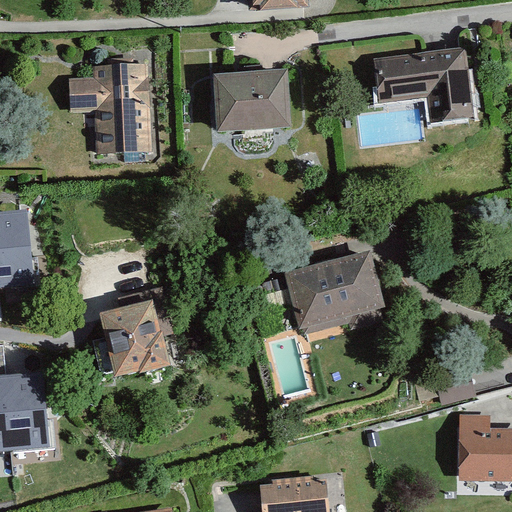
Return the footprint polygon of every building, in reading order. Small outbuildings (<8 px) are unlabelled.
[(307,0),(249,0),(250,11),(308,8),(307,0)] [(466,50),(374,61),(379,104),(428,98),(431,123),(474,117),(466,50)] [(147,66),(95,69),(96,81),(71,82),(72,114),(97,113),(99,157),(151,154),(147,66)] [(290,73),(217,77),(221,134),(293,130),(290,73)] [(27,212),(0,214),(0,288),(35,285),(27,212)] [(373,257),(288,277),(304,341),(389,320),(373,257)] [(153,302),(99,315),(115,379),(139,373),(140,375),(170,368),(153,302)] [(44,374),(0,377),(0,453),(51,449),(44,374)] [(474,383),(440,392),(443,406),(477,397),(474,383)] [(492,414),(458,413),(456,483),(511,484),(511,433),(492,433),(492,414)] [(330,511),(329,480),(260,485),(261,511),(330,511)]
